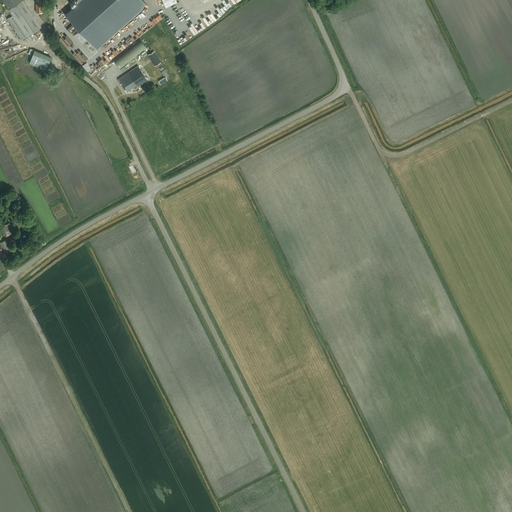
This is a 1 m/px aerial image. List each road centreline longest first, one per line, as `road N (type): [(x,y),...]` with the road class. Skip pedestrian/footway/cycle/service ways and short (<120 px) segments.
road 1 (track): [(347,90),(511,422)]
road 2 (unclassified): [(302,511),(145,194)]
road 3 (unclassified): [(145,194),(347,90),(308,0)]
road 4 (unclassified): [(0,286),(145,194)]
road 5 (track): [(386,162),(511,99)]
